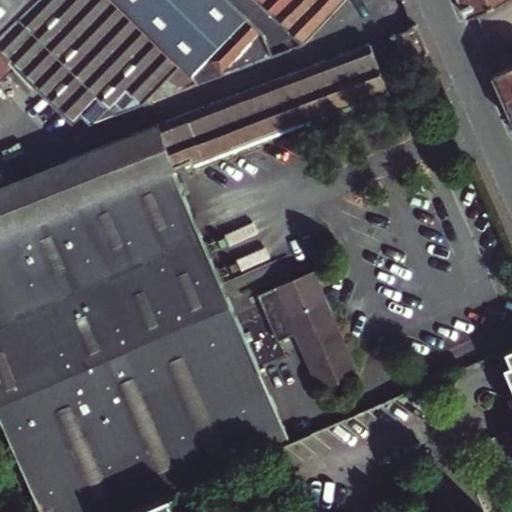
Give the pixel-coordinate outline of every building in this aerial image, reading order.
[(192,167),(393,88),(372,39),(0,190),(0,79),(4,84),(17,70),(75,126),(84,117),(93,126),(301,38),(261,0),(0,0),(0,235),(176,166),(189,161),(192,167)] [(261,0),(301,38),(337,0),(261,0)] [(462,0),(470,17),(503,0),(462,0)] [(407,60),(429,50),(417,21),(414,22),(394,30),(407,60)] [(511,68),(496,76),(511,110),(511,68)] [(176,166),(0,235),(0,414),(42,511),(129,511),(178,491),(293,441),(176,166)] [(259,295),(279,341),(299,333),(323,388),(359,373),(315,271),(259,295)] [(511,347),(501,352),(511,377),(511,394),(510,395),(511,401),(511,347)] [(171,511),(175,503),(172,496),(178,494),(178,491),(129,511),(171,511)] [(171,511),(182,511),(184,507),(175,503),(171,511)]
